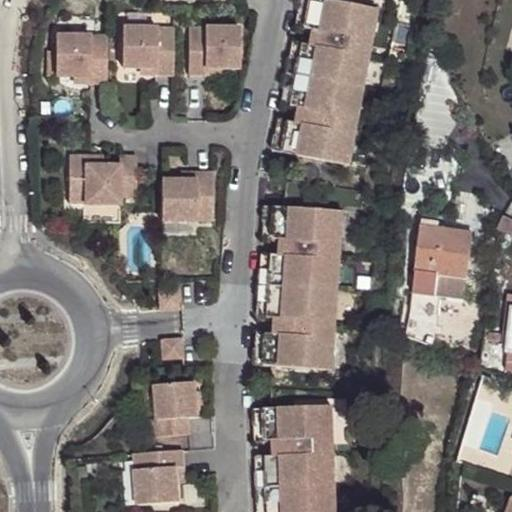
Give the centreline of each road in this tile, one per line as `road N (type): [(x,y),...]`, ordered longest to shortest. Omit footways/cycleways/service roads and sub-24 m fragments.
road 1 (residential): [(14,219),(5,46),(18,0)]
road 2 (residential): [(249,134),(228,325)]
road 3 (residential): [(228,325),(236,511)]
road 4 (residential): [(103,134),(249,134)]
road 5 (residential): [(276,0),(249,134)]
road 6 (residential): [(228,325),(95,332)]
